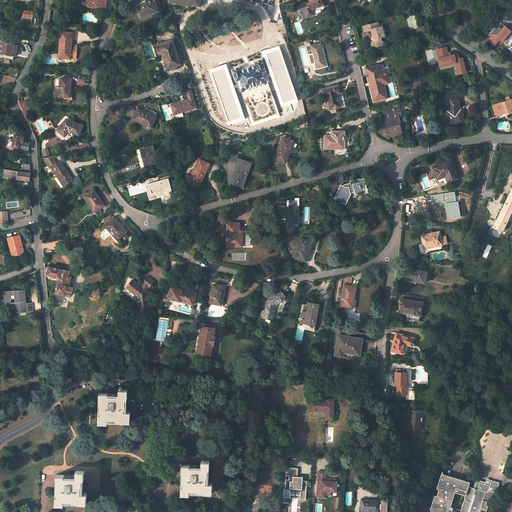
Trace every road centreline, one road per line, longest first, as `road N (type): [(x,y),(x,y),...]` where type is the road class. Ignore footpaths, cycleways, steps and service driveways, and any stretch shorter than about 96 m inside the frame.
road 1 (residential): [(236,511),(245,382),(48,346)]
road 2 (residential): [(145,227),(195,261),(266,278),(344,272),(393,256)]
road 3 (unclassified): [(36,218),(32,142),(13,101),(46,0)]
road 4 (residential): [(145,227),(105,179),(94,137),(93,80),(107,27)]
road 5 (residential): [(349,166),(145,227)]
road 6 (residential): [(393,256),(380,333),(383,398)]
road 7 (unclassified): [(48,346),(36,218)]
road 8 (unknown): [(53,399),(81,382),(139,384),(147,390),(147,415)]
road 9 (unclassified): [(0,439),(50,405),(48,346)]
